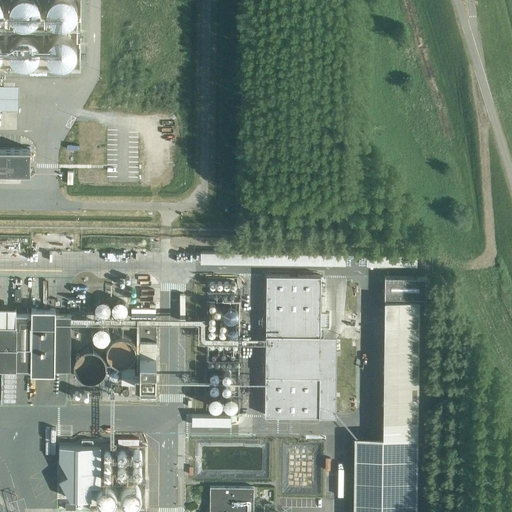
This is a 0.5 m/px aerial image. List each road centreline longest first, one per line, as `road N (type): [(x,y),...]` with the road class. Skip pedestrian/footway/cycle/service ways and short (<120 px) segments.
road 1 (unknown): [(263,264),(332,265),(353,276),(364,299),(367,394),(357,430),(277,425),(259,393),(260,345)]
road 2 (unclassified): [(0,203),(196,203),(204,192),(206,0)]
road 3 (unknown): [(0,264),(175,271),(263,264)]
road 4 (unknown): [(0,460),(24,470),(29,426),(48,416),(171,418)]
